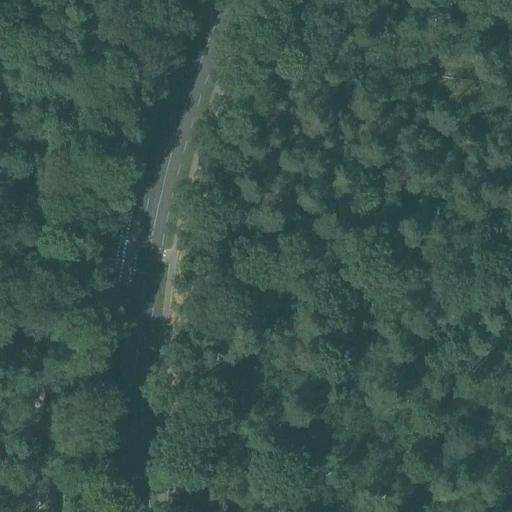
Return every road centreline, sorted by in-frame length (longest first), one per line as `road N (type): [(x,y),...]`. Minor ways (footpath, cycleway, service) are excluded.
road 1 (primary): [(141,511),(137,349),(149,249),(230,0)]
road 2 (track): [(34,259),(36,159),(117,0)]
road 3 (track): [(35,511),(42,330),(34,259)]
road 4 (track): [(34,259),(152,235)]
